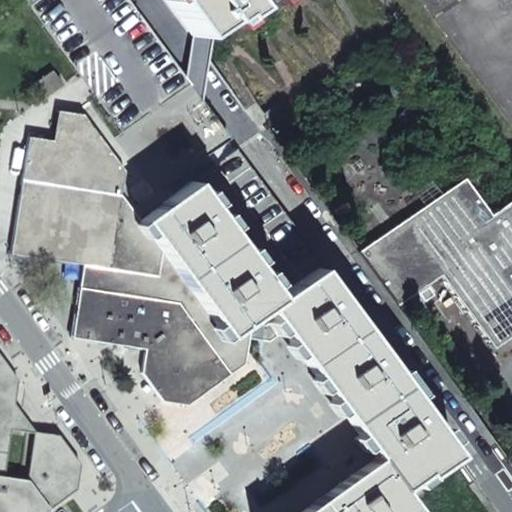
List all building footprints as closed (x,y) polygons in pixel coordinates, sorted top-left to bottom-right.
[(22,0),(85,84),(120,132),(141,162),(168,199),(190,183),(235,149),(259,131),(188,34),(163,0),(22,0)] [(163,0),(188,34),(199,27),(222,11),(224,15),(238,5),(234,0),(163,0)] [(511,0),(420,0),(511,126),(511,0)] [(61,85),(51,71),(33,83),(44,98),(61,85)] [(18,255),(81,265),(69,336),(70,338),(79,339),(143,349),(140,373),(160,401),(178,404),(185,405),(242,363),(249,317),(222,336),(138,220),(119,196),(122,171),(81,115),(56,111),(51,141),(26,137),(9,254),(18,255)] [(168,199),(138,220),(222,336),(249,317),(257,311),(263,307),(276,298),(316,269),(320,265),(235,149),(190,183),(168,199)] [(462,178),(358,252),(397,306),(412,295),(439,275),(492,348),(511,333),(511,197),(487,215),(462,178)] [(276,298),(263,307),(290,343),(333,402),(366,448),(373,457),(399,492),(452,454),(316,269),(276,298)] [(1,477),(17,380),(0,357),(0,511),(43,511),(76,489),(78,464),(57,435),(32,432),(24,480),(1,477)] [(297,511),(408,511),(412,509),(399,492),(373,457),(348,475),(297,511)]
